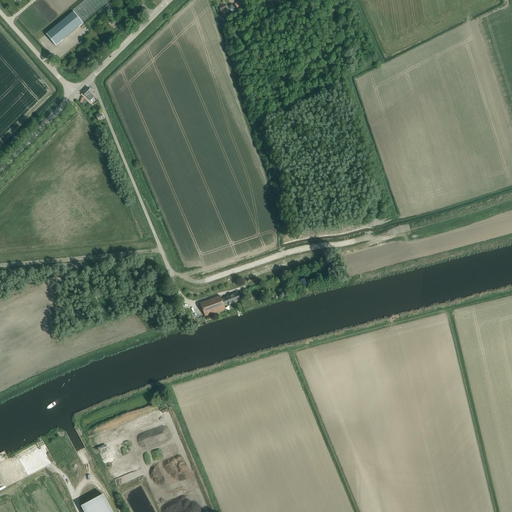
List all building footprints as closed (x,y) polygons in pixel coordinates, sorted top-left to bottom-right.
[(110,0),(85,0),(73,11),(73,12),(83,23),(110,0)] [(221,12),(227,9),(224,4),(218,7),(221,12)] [(73,12),(46,34),(55,46),(83,23),(73,12)] [(90,101),(91,100),(94,97),(90,93),(92,91),(88,87),(82,93),(86,96),(90,101)] [(240,300),(239,297),(237,293),(226,297),(226,299),(222,300),(220,296),(200,303),(204,317),(225,309),(224,305),(228,303),(229,305),(240,300)] [(112,511),(103,494),(81,506),(83,511),(112,511)]
